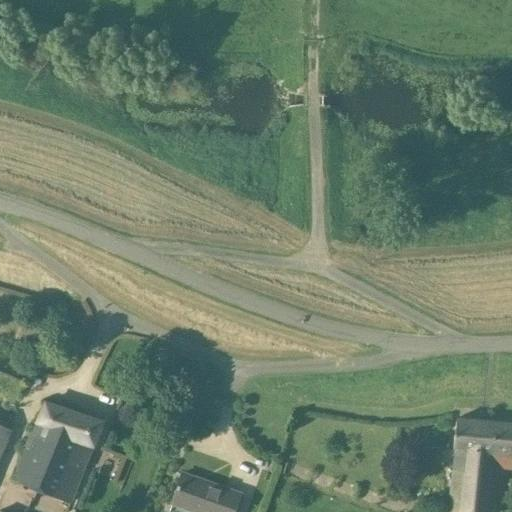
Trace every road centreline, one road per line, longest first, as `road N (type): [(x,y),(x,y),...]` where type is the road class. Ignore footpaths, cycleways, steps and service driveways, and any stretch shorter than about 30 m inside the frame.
road 1 (unclassified): [(469,348),(382,341),(301,322),(124,252)]
road 2 (unclassified): [(316,269),(163,248),(124,252)]
road 3 (unclassified): [(316,269),(315,93)]
road 4 (unclassified): [(469,348),(316,269)]
road 5 (unclassified): [(124,252),(0,207)]
